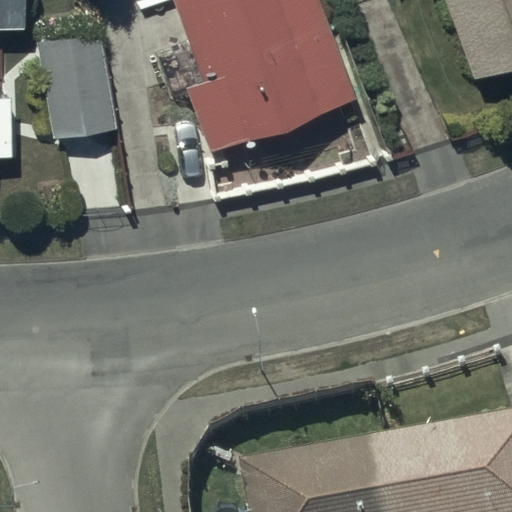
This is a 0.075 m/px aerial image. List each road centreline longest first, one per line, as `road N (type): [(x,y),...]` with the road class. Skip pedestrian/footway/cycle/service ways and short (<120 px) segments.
road 1 (residential): [(511,248),(339,298),(46,343)]
road 2 (residential): [(46,343),(69,511)]
